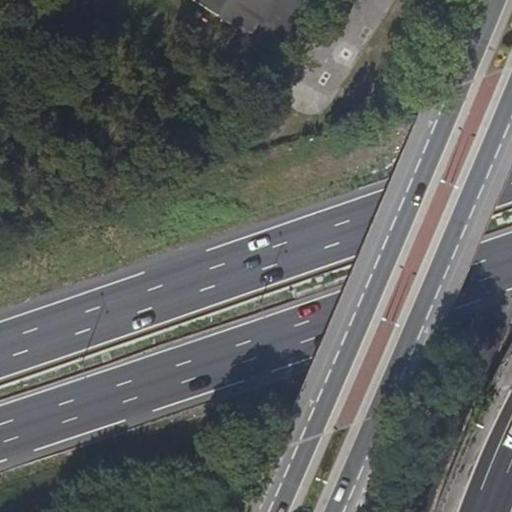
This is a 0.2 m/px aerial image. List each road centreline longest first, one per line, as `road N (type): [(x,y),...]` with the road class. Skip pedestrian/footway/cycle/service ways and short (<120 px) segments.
road 1 (secondary): [(495,0),(275,511)]
road 2 (motorway): [(511,172),(0,349)]
road 3 (motorway): [(0,432),(511,255)]
road 4 (secondary): [(334,511),(511,94)]
